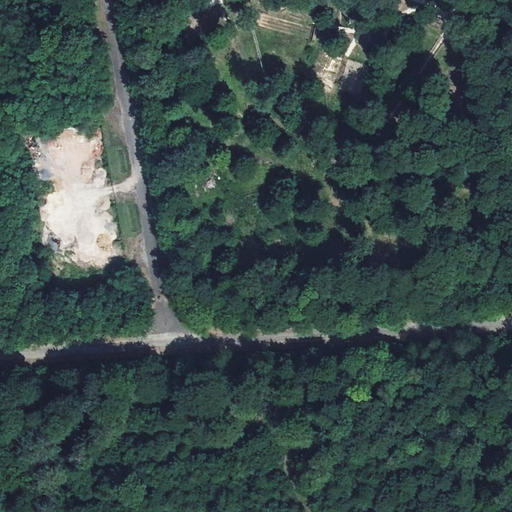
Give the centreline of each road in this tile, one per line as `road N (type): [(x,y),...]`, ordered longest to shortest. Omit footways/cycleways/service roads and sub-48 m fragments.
road 1 (unclassified): [(171,343),(110,0)]
road 2 (unclassified): [(171,343),(511,322)]
road 3 (unclassified): [(0,353),(171,343)]
